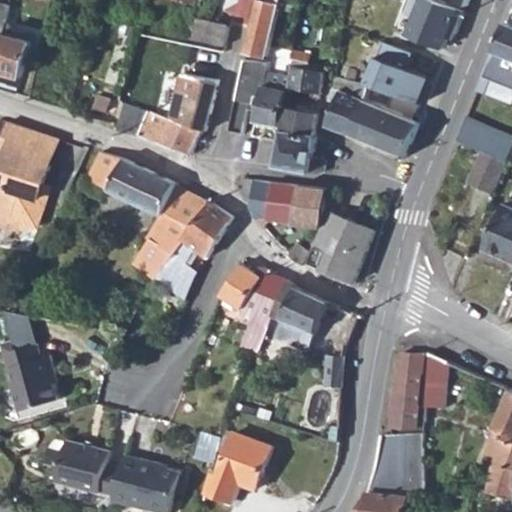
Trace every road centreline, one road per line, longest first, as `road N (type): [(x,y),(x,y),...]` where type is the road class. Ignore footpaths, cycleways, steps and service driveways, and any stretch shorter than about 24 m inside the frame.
road 1 (residential): [(208,174),(264,252),(290,273),(384,304)]
road 2 (residential): [(0,107),(208,174)]
road 3 (tertiary): [(335,511),(362,434),(384,304)]
road 4 (residential): [(208,174),(381,175),(418,189)]
road 5 (tertiary): [(418,189),(495,0)]
road 6 (residential): [(511,353),(389,281)]
